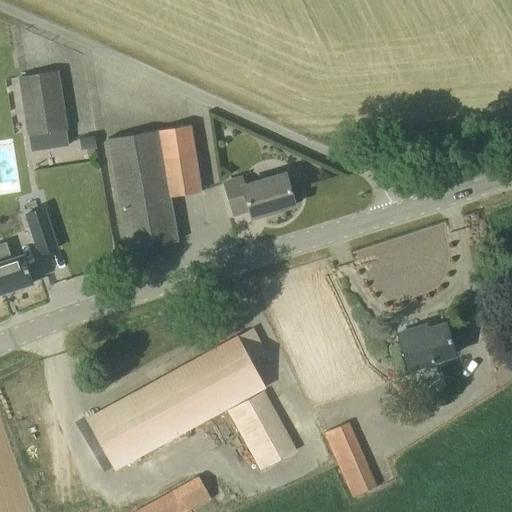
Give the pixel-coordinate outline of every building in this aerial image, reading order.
[(25,133),(63,129),(57,71),(19,77),(25,133)] [(128,250),(177,241),(169,199),(200,193),(187,124),(106,140),(128,250)] [(424,143),(438,139),(435,129),(421,133),(424,143)] [(294,204),(284,173),(242,185),(239,177),(222,182),(231,213),(247,208),(250,217),(266,212),(294,204)] [(28,201),(39,242),(57,237),(45,196),(28,201)] [(0,291),(32,281),(23,253),(10,257),(6,241),(0,243),(0,291)] [(454,353),(445,324),(421,331),(419,327),(397,334),(407,368),(454,353)] [(296,449),(262,388),(264,387),(250,361),(265,353),(251,328),(86,419),(113,470),(225,408),(259,469),(296,449)] [(352,497),(377,485),(348,422),(323,433),(352,497)] [(186,510),(209,497),(198,475),(174,489),(186,510)]
